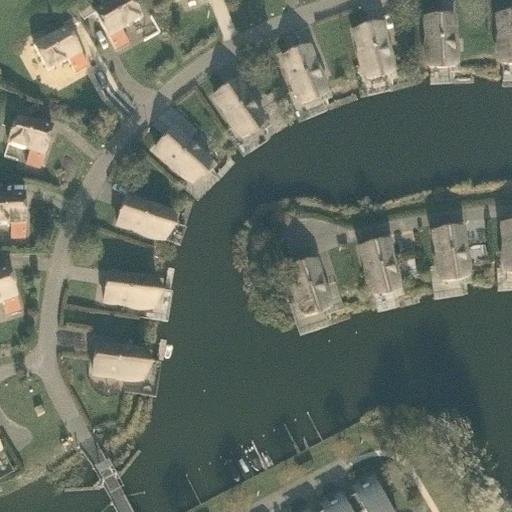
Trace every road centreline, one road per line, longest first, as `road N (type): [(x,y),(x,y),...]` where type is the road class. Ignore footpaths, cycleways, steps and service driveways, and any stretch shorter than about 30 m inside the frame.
road 1 (residential): [(47,357),(46,306),(57,261),(89,185),(121,138),(207,57),(260,27),(337,0)]
road 2 (residential): [(291,235),(511,208)]
road 3 (residential): [(122,511),(47,357)]
